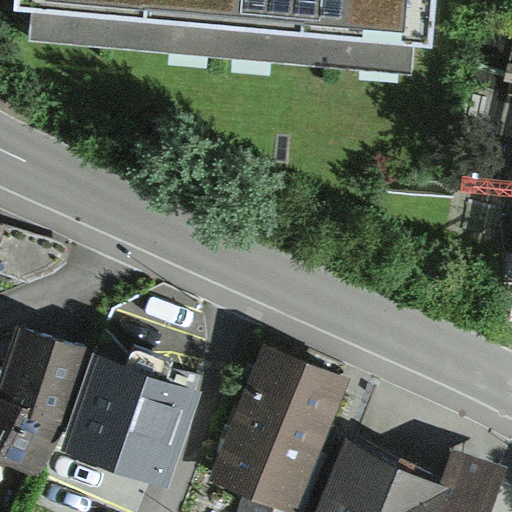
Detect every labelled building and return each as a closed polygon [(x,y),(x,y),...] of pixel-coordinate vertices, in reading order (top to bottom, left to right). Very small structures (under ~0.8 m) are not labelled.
[(13,0),(13,6),(35,8),(33,34),(415,67),(417,43),(436,44),(439,0),(13,0)] [(0,459),(42,475),(90,349),(23,324),(0,384),(0,459)] [(125,372),(93,361),(60,454),(164,491),(205,378),(173,366),(175,363),(133,348),(125,372)] [(349,383),(264,351),(215,481),(245,492),(299,511),(349,383)] [(438,511),(449,484),(346,446),(321,511),(438,511)] [(459,453),(449,484),(438,511),(490,511),(506,469),(459,453)] [(298,511),(299,511),(245,492),(237,511),(298,511)]
